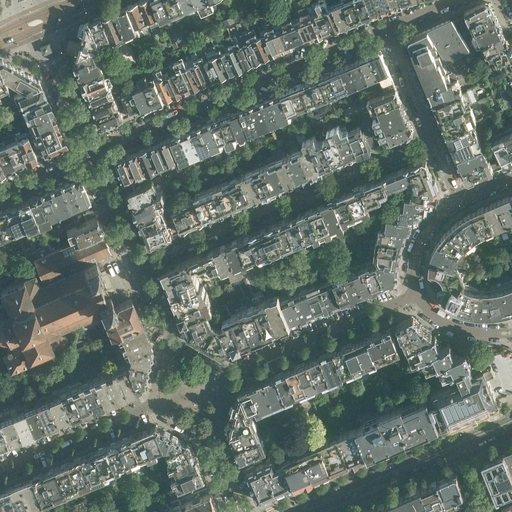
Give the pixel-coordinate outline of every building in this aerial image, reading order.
[(147,20),(139,0),(127,5),(136,26),(147,20)] [(160,15),(153,0),(139,0),(147,20),(160,15)] [(175,17),(174,14),(167,0),(153,0),(160,15),(162,19),(165,18),(167,21),(175,17)] [(185,9),(181,0),(167,0),(174,14),(185,9)] [(199,6),(195,0),(181,0),(185,9),(186,11),(199,6)] [(213,6),(210,0),(195,0),(199,6),(201,12),(213,6)] [(332,31),(320,0),(315,2),(319,10),(314,12),(324,35),(332,31)] [(342,27),(333,5),(327,7),(324,0),(320,0),(332,31),(342,27)] [(352,23),(342,0),(338,0),(332,3),(333,5),(342,27),(352,23)] [(364,18),(355,0),(342,0),(352,23),(364,18)] [(374,14),(367,0),(355,0),(364,18),(374,14)] [(383,11),(378,0),(367,0),(374,14),(383,11)] [(393,7),(390,0),(378,0),(383,11),(393,7)] [(470,23),(494,11),(489,3),(486,2),(465,12),(470,23)] [(136,26),(127,5),(115,11),(127,38),(135,34),(134,31),(137,29),(136,26)] [(324,35),(314,12),(309,14),(306,7),(302,8),(314,39),(324,35)] [(314,39),(302,8),(297,10),(301,18),(296,20),(306,42),(314,39)] [(127,38),(115,11),(102,16),(111,37),(113,40),(121,37),(122,40),(127,38)] [(499,23),(494,11),(470,23),(476,34),(477,33),(499,23)] [(306,42),(296,20),(292,21),(289,14),(285,16),(297,46),(306,42)] [(111,37),(102,16),(91,21),(100,42),(111,37)] [(297,46),(285,16),(280,18),(283,25),(279,27),(288,49),(297,46)] [(447,63),(470,50),(452,19),(410,39),(409,42),(412,49),(420,69),(429,89),(456,78),(447,63)] [(100,42),(91,21),(85,23),(82,23),(79,23),(78,24),(75,36),(80,37),(79,41),(97,44),(97,43),(100,42)] [(288,49),(279,27),(274,29),(271,22),(266,23),(279,53),(288,49)] [(279,53),(266,23),(262,25),(265,33),(261,34),(270,57),(279,53)] [(504,34),(502,30),(503,30),(499,23),(477,33),(482,44),(504,34)] [(270,57),(261,34),(256,37),(253,29),(249,31),(262,60),(270,57)] [(262,60),(249,31),(241,34),(244,42),(253,64),(262,60)] [(510,45),(507,38),(506,38),(504,34),(482,44),(487,56),(489,55),(510,45)] [(244,68),(231,38),(230,35),(225,36),(229,44),(224,46),(235,72),(244,68)] [(253,64),(244,42),(239,44),(236,37),(231,38),(244,68),(253,64)] [(76,56),(96,48),(97,44),(79,41),(76,56)] [(52,51),(48,44),(42,47),(45,54),(52,51)] [(235,72),(224,46),(224,45),(219,47),(218,44),(214,46),(226,75),(235,72)] [(511,57),(511,44),(510,45),(489,55),(491,59),(495,57),(497,62),(504,60),(511,57)] [(226,75),(214,46),(209,48),(211,52),(207,54),(208,57),(217,79),(226,75)] [(100,59),(96,48),(76,56),(75,64),(77,69),(100,59)] [(396,88),(380,50),(370,55),(379,76),(384,88),(385,91),(386,93),(396,88)] [(217,79),(208,57),(203,59),(201,52),(196,53),(208,83),(217,79)] [(208,83),(196,53),(188,57),(189,60),(200,86),(208,83)] [(379,76),(370,55),(360,59),(369,80),(379,76)] [(105,70),(100,59),(77,69),(82,80),(103,71),(105,70)] [(200,86),(189,60),(185,61),(184,59),(179,61),(191,90),(200,86)] [(370,82),(369,80),(360,59),(350,63),(360,86),(370,82)] [(13,84),(21,70),(2,60),(1,60),(0,60),(0,70),(4,79),(13,84)] [(191,90),(179,61),(174,63),(175,66),(171,67),(182,94),(191,90)] [(360,86),(350,63),(340,67),(351,93),(361,88),(360,86)] [(182,94),(171,67),(171,66),(166,68),(165,67),(161,69),(173,97),(182,94)] [(350,91),(340,67),(330,71),(340,95),(350,91)] [(173,97),(161,69),(152,72),(155,78),(164,101),(173,97)] [(485,79),(481,69),(476,71),(481,82),(485,79)] [(22,89),(29,75),(21,70),(13,84),(22,89)] [(109,85),(104,73),(103,71),(82,80),(88,94),(109,85)] [(340,95),(330,71),(320,75),(329,96),(331,101),(341,97),(340,95)] [(38,80),(29,75),(22,89),(26,91),(40,85),(38,80)] [(164,101),(155,78),(149,81),(147,75),(142,77),(154,105),(164,101)] [(329,96),(320,75),(310,80),(319,100),(329,96)] [(154,105),(142,77),(137,79),(140,85),(134,87),(143,110),(154,105)] [(462,91),(456,78),(429,89),(434,102),(462,91)] [(319,100),(310,80),(300,84),(309,104),(319,100)] [(309,104),(300,84),(290,88),(299,109),(309,104)] [(40,85),(26,91),(17,95),(22,106),(23,106),(45,96),(40,85)] [(114,96),(109,85),(88,94),(92,105),(114,96)] [(143,110),(134,87),(133,85),(126,87),(128,91),(122,93),(127,104),(131,115),(143,110)] [(299,109),(290,88),(281,92),(289,113),(299,109)] [(396,88),(386,93),(371,99),(375,110),(400,100),(396,88)] [(511,104),(511,99),(508,92),(507,88),(499,91),(506,107),(511,104)] [(375,95),(374,92),(373,90),(363,94),(365,100),(375,96),(375,95)] [(467,104),(462,91),(434,102),(439,115),(463,105),(467,104)] [(289,113),(281,92),(270,96),(280,120),(290,116),(289,113)] [(51,110),(48,101),(45,96),(23,106),(25,108),(21,110),(26,121),(51,110)] [(119,107),(114,96),(92,105),(97,116),(119,107)] [(280,120),(270,96),(260,100),(270,124),(280,120)] [(270,124),(260,100),(250,105),(260,128),(270,124)] [(375,122),(405,110),(400,100),(375,110),(374,110),(377,116),(373,118),(375,122)] [(369,112),(365,102),(344,110),(348,121),(369,112)] [(124,118),(131,115),(127,104),(119,107),(97,116),(102,127),(124,118)] [(260,128),(250,105),(240,109),(250,132),(260,128)] [(475,121),(470,108),(465,110),(463,105),(439,115),(446,133),(470,123),(475,121)] [(251,135),(240,109),(231,113),(239,133),(242,139),(251,135)] [(30,131),(56,120),(51,110),(26,121),(30,131)] [(383,132),(409,121),(405,110),(375,122),(377,127),(381,126),(383,132)] [(239,133),(231,113),(222,116),(232,143),(237,141),(234,135),(239,133)] [(232,143),(222,116),(212,120),(220,141),(225,139),(228,145),(232,143)] [(31,144),(60,131),(56,120),(30,131),(26,133),(31,144)] [(222,144),(220,141),(212,120),(201,125),(211,148),(222,144)] [(386,143),(414,132),(409,121),(383,132),(380,133),(382,138),(384,137),(386,143)] [(478,135),(475,128),(472,129),(470,123),(446,133),(452,145),(476,136),(478,135)] [(211,148),(201,125),(191,129),(201,152),(211,148)] [(358,154),(348,131),(348,129),(344,131),(343,130),(341,130),(339,125),(333,128),(347,159),(358,154)] [(371,149),(366,138),(361,125),(348,131),(358,154),(371,149)] [(347,159),(333,128),(328,130),(329,133),(323,136),(324,140),(335,165),(347,159)] [(511,129),(509,131),(507,128),(502,130),(511,150),(511,129)] [(201,152),(191,129),(181,133),(191,156),(201,152)] [(31,144),(26,133),(25,131),(22,132),(21,130),(14,133),(16,137),(26,160),(36,156),(31,144)] [(511,162),(511,150),(502,130),(491,135),(500,158),(504,166),(511,162)] [(43,152),(65,143),(64,141),(60,131),(31,144),(36,156),(43,152)] [(191,156),(181,133),(171,137),(180,158),(181,160),(191,156)] [(335,165),(324,140),(320,142),(319,140),(317,140),(315,136),(309,138),(322,170),(335,165)] [(483,147),(481,140),(478,141),(476,136),(452,145),(456,157),(483,147)] [(26,160),(16,137),(5,142),(15,165),(26,160)] [(180,158),(171,137),(160,142),(169,163),(180,158)] [(375,147),(371,137),(366,138),(371,149),(375,147)] [(322,170),(309,138),(303,140),(305,145),(304,146),(305,148),(300,150),(311,175),(322,170)] [(15,165),(5,142),(1,143),(0,140),(0,161),(4,170),(15,165)] [(169,163),(160,142),(149,147),(158,167),(169,163)] [(158,167),(149,147),(138,151),(146,172),(158,167)] [(488,159),(488,157),(483,147),(456,157),(461,170),(488,159)] [(311,175),(300,150),(288,155),(299,180),(311,175)] [(146,172),(138,151),(127,156),(135,176),(146,172)] [(299,180),(288,155),(277,160),(287,185),(299,180)] [(139,185),(135,176),(127,156),(116,160),(128,190),(139,185)] [(469,180),(498,168),(504,166),(500,158),(490,162),(488,159),(461,170),(465,179),(469,181),(469,180)] [(287,185),(277,160),(265,165),(276,190),(287,185)] [(433,179),(426,161),(423,160),(409,166),(415,180),(416,183),(418,182),(419,186),(437,189),(433,179)] [(276,190),(265,165),(253,170),(264,195),(276,190)] [(415,180),(409,166),(383,177),(388,189),(409,180),(412,182),(415,180)] [(264,195),(253,170),(242,175),(252,200),(264,195)] [(252,200),(242,175),(230,180),(241,205),(252,200)] [(89,200),(79,176),(68,181),(79,205),(80,207),(90,203),(89,200)] [(381,192),(388,189),(383,177),(360,186),(368,203),(383,197),(381,192)] [(154,193),(151,185),(154,184),(152,180),(139,185),(128,190),(133,202),(154,193)] [(241,205),(230,180),(219,185),(230,209),(241,205)] [(79,205),(68,181),(58,185),(68,209),(79,205)] [(68,209),(58,185),(47,190),(57,214),(68,209)] [(230,209),(219,185),(207,189),(218,214),(230,209)] [(436,193),(437,189),(419,186),(412,185),(411,185),(407,187),(406,197),(410,197),(431,200),(437,201),(439,200),(439,196),(438,194),(436,193)] [(368,203),(360,186),(347,192),(357,214),(365,211),(366,214),(372,212),(368,203)] [(218,214),(207,189),(195,195),(196,196),(198,200),(206,219),(218,214)] [(57,214),(47,190),(37,195),(47,218),(57,214)] [(163,208),(158,198),(164,195),(162,190),(154,193),(133,202),(140,218),(160,209),(163,208)] [(357,214),(347,192),(334,197),(345,223),(351,221),(349,217),(357,214)] [(511,194),(496,201),(506,225),(511,222),(511,194)] [(47,218),(37,195),(26,199),(36,223),(47,218)] [(206,219),(198,200),(196,196),(184,201),(185,204),(194,225),(206,219)] [(431,205),(431,200),(410,197),(406,197),(403,196),(402,208),(423,210),(427,211),(428,204),(431,205)] [(345,223),(334,197),(329,199),(330,200),(322,203),(333,227),(338,225),(340,229),(346,226),(345,224),(345,223)] [(38,228),(36,223),(26,199),(16,204),(26,227),(28,232),(38,228)] [(506,225),(496,201),(484,206),(494,230),(506,225)] [(333,227),(322,203),(311,208),(322,232),(327,230),(329,233),(334,231),(333,227)] [(26,227),(16,204),(5,208),(15,231),(26,227)] [(194,225),(185,204),(172,209),(175,217),(181,230),(194,225)] [(494,230),(484,206),(476,210),(474,211),(472,212),(484,234),(486,233),(494,230)] [(15,231),(5,208),(0,210),(0,226),(4,236),(15,231)] [(322,232),(311,208),(298,213),(309,237),(316,234),(317,238),(323,236),(322,232)] [(420,216),(422,213),(423,210),(402,208),(401,208),(400,213),(397,213),(396,218),(413,220),(418,220),(419,216),(420,216)] [(96,216),(95,213),(93,209),(83,213),(86,221),(96,216)] [(167,220),(165,215),(163,216),(160,209),(140,218),(145,230),(167,221),(167,220)] [(484,234),(472,212),(468,214),(465,216),(462,218),(459,220),(474,240),(479,237),(484,234)] [(309,237),(298,213),(286,218),(297,242),(309,237)] [(102,230),(96,216),(86,221),(65,230),(69,237),(74,235),(77,241),(102,230)] [(181,230),(175,217),(167,220),(167,221),(145,230),(150,243),(181,230)] [(409,232),(413,220),(396,218),(388,217),(386,229),(407,231),(409,232)] [(297,242),(286,218),(275,223),(285,247),(297,242)] [(474,240),(459,220),(455,223),(453,225),(450,227),(447,231),(466,247),(467,246),(470,244),(474,240)] [(285,247),(275,223),(263,228),(273,252),(285,247)] [(273,252),(263,228),(250,234),(259,256),(268,253),(268,254),(273,252)] [(407,231),(386,229),(384,229),(382,240),(404,242),(407,231)] [(43,281),(111,252),(110,250),(102,233),(103,232),(102,230),(77,241),(51,252),(38,258),(34,260),(43,281)] [(466,247),(447,231),(445,232),(444,234),(441,237),(439,240),(438,242),(436,244),(458,257),(460,255),(461,253),(462,252),(463,251),(464,249),(466,247)] [(259,256),(250,234),(250,233),(238,238),(247,260),(248,261),(259,256)] [(247,260),(238,238),(227,243),(236,264),(236,265),(247,260)] [(401,253),(404,242),(382,240),(381,240),(379,251),(400,253),(401,253)] [(236,264),(227,243),(215,248),(223,266),(224,269),(236,264)] [(458,257),(436,244),(434,248),(433,251),(432,254),(431,256),(430,259),(430,260),(437,263),(438,260),(446,263),(445,265),(453,268),(454,266),(455,265),(456,262),(457,260),(458,257)] [(51,252),(47,245),(35,250),(38,258),(51,252)] [(223,266),(215,248),(191,259),(196,272),(210,266),(212,270),(223,266)] [(399,264),(400,253),(379,251),(377,257),(381,262),(399,264)] [(196,272),(191,259),(162,271),(167,283),(196,272)] [(462,276),(458,267),(454,266),(453,268),(445,265),(446,263),(438,260),(437,263),(430,260),(429,261),(430,262),(429,263),(429,265),(429,267),(428,270),(428,272),(428,274),(428,276),(429,277),(429,278),(430,278),(430,279),(431,279),(432,279),(433,280),(433,279),(434,279),(435,279),(436,278),(436,277),(437,278),(438,279),(439,279),(440,280),(440,281),(442,281),(443,283),(442,284),(441,284),(462,276)] [(141,322),(131,299),(115,306),(110,294),(109,294),(108,294),(107,293),(108,292),(107,292),(108,292),(107,290),(105,290),(105,289),(104,290),(102,286),(102,285),(100,281),(101,281),(101,280),(102,279),(102,278),(101,276),(101,277),(101,276),(100,277),(99,275),(100,274),(101,274),(95,261),(40,285),(35,274),(31,275),(30,273),(24,276),(25,278),(23,279),(23,278),(21,278),(21,277),(14,280),(15,282),(2,288),(0,283),(0,338),(1,339),(2,340),(4,340),(5,340),(6,340),(7,342),(6,343),(6,344),(6,345),(6,346),(7,347),(7,348),(8,348),(9,349),(9,350),(8,351),(8,352),(9,353),(4,355),(11,371),(33,362),(31,357),(45,351),(46,352),(51,350),(52,349),(53,348),(53,347),(54,346),(55,348),(62,346),(61,344),(64,343),(58,330),(91,316),(93,320),(103,316),(111,335),(113,334),(141,322)] [(385,286),(377,265),(376,262),(364,267),(375,290),(385,286)] [(398,278),(398,272),(399,264),(381,262),(377,265),(385,286),(396,281),(398,278)] [(375,290),(364,267),(354,271),(364,295),(375,290)] [(243,278),(240,271),(228,275),(231,283),(243,278)] [(364,295),(354,271),(343,275),(353,299),(364,295)] [(203,285),(200,278),(199,278),(196,272),(167,283),(173,297),(199,287),(203,285)] [(353,299),(343,275),(333,279),(343,304),(353,299)] [(457,294),(461,287),(463,288),(465,285),(462,276),(441,284),(442,284),(443,284),(444,286),(443,287),(442,287),(443,287),(443,288),(443,289),(443,290),(443,292),(443,293),(442,293),(441,293),(440,293),(439,294),(438,295),(438,296),(438,297),(438,298),(438,299),(440,301),(441,302),(443,304),(446,306),(448,307),(450,308),(449,309),(450,309),(454,301),(456,302),(460,295),(457,294)] [(343,304),(333,279),(320,284),(329,309),(343,304)] [(178,309),(210,296),(208,291),(207,291),(204,284),(203,285),(199,287),(173,297),(178,309)] [(329,309),(320,284),(307,289),(316,315),(329,309)] [(471,316),(476,292),(472,291),(469,290),(465,289),(463,288),(461,287),(457,294),(460,295),(456,302),(454,301),(450,309),(456,312),(458,313),(461,314),(463,314),(465,315),(468,316),(471,316)] [(316,315),(307,289),(293,295),(303,320),(316,315)] [(511,313),(504,289),(501,290),(496,291),(493,292),(490,292),(491,317),(496,317),(501,316),(507,314),(511,313)] [(491,317),(490,292),(487,292),(483,292),(479,292),(476,292),(471,316),(476,317),(477,317),(480,317),(487,317),(491,317)] [(291,325),(280,300),(278,295),(271,298),(270,297),(266,299),(279,330),(291,325)] [(303,320),(293,295),(280,300),(291,325),(303,320)] [(183,321),(209,310),(214,308),(211,302),(212,302),(210,296),(178,309),(183,321)] [(279,330),(266,299),(260,302),(261,302),(254,305),(267,335),(279,330)] [(226,303),(217,307),(220,313),(228,309),(226,303)] [(267,335),(254,305),(247,308),(247,307),(242,309),(255,340),(267,335)] [(255,340),(242,309),(237,311),(237,312),(230,315),(243,345),(255,340)] [(187,330),(213,320),(209,310),(183,321),(187,330)] [(243,345),(230,315),(223,318),(225,322),(220,324),(231,350),(243,345)] [(403,336),(423,327),(420,325),(418,323),(415,319),(413,317),(391,327),(396,340),(397,340),(404,337),(403,336)] [(207,344),(218,323),(213,320),(187,330),(188,333),(207,344)] [(146,334),(141,322),(113,334),(116,340),(118,339),(121,345),(146,334)] [(231,350),(220,324),(218,323),(207,344),(223,354),(231,350)] [(401,351),(397,340),(396,340),(391,327),(379,332),(389,356),(401,351)] [(433,337),(431,332),(428,331),(424,328),(423,327),(403,336),(404,337),(408,347),(433,337)] [(389,356),(379,332),(367,337),(377,361),(389,356)] [(150,345),(146,334),(121,345),(122,348),(126,347),(129,353),(131,353),(150,345)] [(423,355),(443,347),(441,342),(439,343),(435,336),(433,337),(408,347),(414,360),(422,357),(423,356),(423,355)] [(377,361),(367,337),(356,341),(366,366),(377,361)] [(366,366),(356,341),(345,346),(355,370),(366,366)] [(439,363),(457,355),(456,351),(453,352),(450,344),(443,347),(423,355),(423,356),(428,368),(440,364),(439,363)] [(141,388),(152,349),(151,349),(150,345),(131,353),(126,366),(137,390),(141,388)] [(355,370),(345,346),(334,351),(344,375),(355,370)] [(344,375),(334,351),(320,356),(331,381),(344,375)] [(471,365),(468,356),(466,352),(457,355),(439,363),(440,364),(445,375),(449,373),(471,365)] [(331,381),(320,356),(309,361),(320,386),(331,381)] [(184,365),(181,358),(174,361),(177,368),(184,365)] [(320,386),(309,361),(299,365),(309,390),(320,386)] [(414,374),(409,361),(406,363),(411,375),(414,374)] [(497,400),(492,389),(488,380),(495,377),(491,366),(484,369),(482,369),(479,361),(471,365),(449,373),(453,382),(434,390),(431,392),(441,417),(444,423),(487,405),(486,405),(497,400)] [(137,390),(126,366),(126,365),(115,370),(116,373),(125,395),(137,390)] [(309,390),(299,365),(287,370),(297,395),(309,390)] [(125,395),(116,373),(115,370),(104,374),(105,378),(114,399),(125,395)] [(297,395),(287,370),(276,375),(286,400),(297,395)] [(114,399),(105,378),(104,374),(93,379),(94,382),(103,404),(114,399)] [(419,386),(414,374),(411,375),(416,387),(419,386)] [(286,400),(276,375),(264,380),(275,405),(286,400)] [(103,404),(94,382),(93,379),(81,384),(83,387),(92,408),(103,404)] [(275,405),(264,380),(252,385),(262,410),(275,405)] [(92,408),(83,387),(81,384),(70,388),(72,391),(81,413),(92,408)] [(262,410),(252,385),(239,390),(249,413),(256,409),(257,412),(262,410)] [(81,413),(72,391),(70,388),(59,393),(60,396),(69,418),(81,413)] [(60,396),(59,393),(57,389),(46,394),(58,423),(69,418),(60,396)] [(249,413),(239,390),(231,422),(247,415),(246,414),(249,413)] [(58,423),(46,394),(34,399),(46,428),(58,423)] [(403,401),(399,394),(394,397),(396,401),(397,404),(403,401)] [(439,425),(437,418),(428,397),(411,404),(410,403),(405,406),(406,406),(403,407),(402,404),(398,406),(397,404),(396,401),(382,407),(384,412),(379,414),(381,417),(379,418),(378,418),(374,419),(374,421),(358,428),(369,455),(430,429),(439,425)] [(46,428),(34,399),(22,404),(34,433),(46,428)] [(34,433),(22,404),(10,409),(22,438),(34,433)] [(22,438),(10,409),(0,412),(0,421),(9,443),(22,438)] [(255,426),(251,416),(247,415),(231,422),(228,430),(229,430),(231,436),(255,426)] [(0,447),(9,443),(0,421),(0,447)] [(284,427),(282,422),(269,427),(272,433),(284,427)] [(163,447),(163,446),(155,425),(144,430),(154,456),(159,453),(157,449),(163,447)] [(167,448),(171,433),(156,425),(155,425),(163,446),(167,448)] [(260,438),(255,426),(231,436),(236,448),(260,438)] [(369,455),(358,428),(340,435),(351,463),(369,455)] [(154,456),(144,430),(131,436),(140,457),(147,454),(149,458),(154,456)] [(171,433),(167,448),(167,449),(168,450),(187,442),(171,433)] [(271,447),(266,435),(260,438),(236,448),(241,459),(248,457),(260,452),(271,447)] [(351,463),(340,435),(322,443),(333,470),(351,463)] [(140,457),(131,436),(119,441),(130,468),(142,463),(140,457)] [(130,468),(119,441),(107,445),(116,467),(117,470),(122,468),(124,471),(130,468)] [(195,453),(192,445),(187,442),(168,450),(171,459),(168,460),(170,464),(195,453)] [(333,470),(322,443),(303,451),(315,478),(333,470)] [(116,467),(107,445),(95,451),(106,477),(111,475),(109,470),(116,467)] [(263,459),(280,452),(277,445),(271,447),(260,452),(263,459)] [(106,477),(95,451),(82,456),(93,483),(98,481),(99,483),(107,479),(106,477)] [(315,478),(303,451),(285,459),(284,459),(295,485),(296,486),(315,478)] [(511,470),(505,451),(484,460),(498,496),(510,491),(511,490),(511,470)] [(263,459),(260,452),(248,457),(251,464),(263,459)] [(200,465),(195,453),(170,464),(169,464),(171,467),(174,466),(177,475),(200,465)] [(295,485),(284,459),(285,459),(283,455),(265,463),(277,493),(287,489),(289,489),(293,487),(295,485)] [(93,483),(82,456),(70,461),(81,488),(93,483)] [(81,488),(70,461),(58,466),(69,493),(81,488)] [(277,493),(265,463),(254,467),(254,465),(245,468),(246,472),(251,482),(254,490),(259,501),(260,500),(262,501),(266,499),(267,497),(277,493)] [(177,489),(205,477),(200,465),(177,475),(165,480),(167,485),(174,482),(177,489)] [(69,493),(58,466),(46,471),(57,498),(69,493)] [(162,482),(156,469),(146,473),(152,486),(162,482)] [(57,498),(46,471),(34,476),(45,502),(46,505),(54,502),(53,500),(57,498)] [(469,511),(472,511),(456,472),(456,473),(456,472),(437,480),(449,506),(449,508),(458,505),(457,502),(459,502),(463,511),(469,511)] [(45,502),(34,476),(22,481),(33,507),(45,502)] [(449,506),(437,480),(421,487),(431,511),(440,511),(440,510),(449,506)] [(21,511),(33,507),(22,481),(10,486),(20,511),(21,511)] [(20,511),(10,486),(0,490),(0,494),(7,511),(20,511)] [(219,511),(209,487),(199,491),(193,494),(195,498),(181,504),(184,511),(219,511)] [(431,511),(421,487),(404,494),(411,511),(431,511)] [(511,511),(511,496),(510,491),(498,496),(504,511),(511,511)] [(411,511),(404,494),(386,502),(389,511),(411,511)] [(389,511),(386,502),(367,510),(368,511),(389,511)] [(184,511),(181,504),(180,503),(172,507),(172,508),(169,510),(167,504),(163,506),(165,511),(184,511)]
